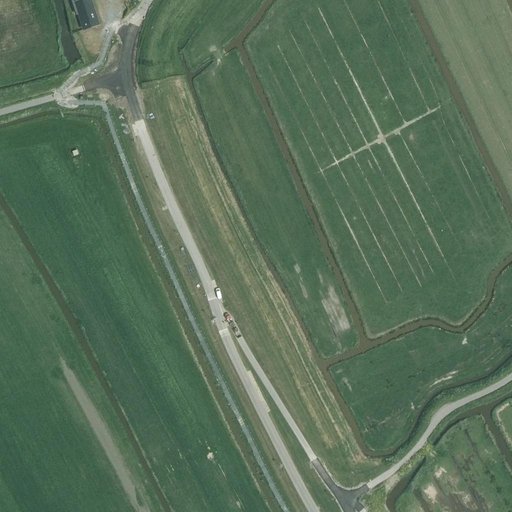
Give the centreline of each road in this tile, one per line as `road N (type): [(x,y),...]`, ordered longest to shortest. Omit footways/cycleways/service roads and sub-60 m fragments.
road 1 (tertiary): [(125,76),(213,302)]
road 2 (unclassified): [(341,498),(213,302)]
road 3 (tertiary): [(213,302),(315,511)]
road 4 (unclassified): [(0,115),(125,76)]
